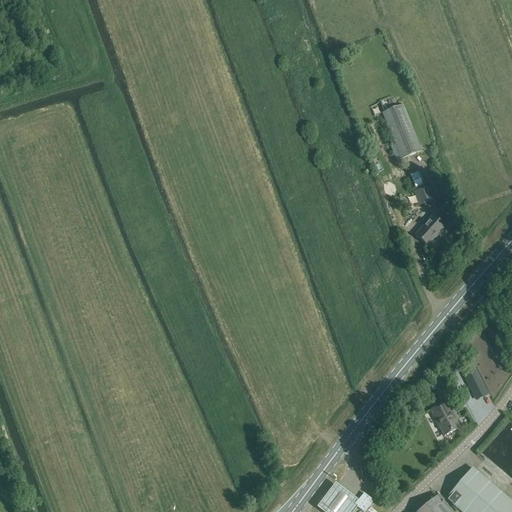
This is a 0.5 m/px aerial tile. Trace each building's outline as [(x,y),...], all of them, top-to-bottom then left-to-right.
[(380,102),(384,113),(382,114),(400,160),(421,151),(403,105),(396,108),(392,97),(380,102)] [(415,193),(420,205),(434,199),(429,187),(424,190),(417,172),(410,175),(417,192),(415,193)] [(440,224),(446,217),(447,218),(451,214),(451,211),(443,205),(438,210),(415,236),(427,247),(444,227),(440,224)] [(472,391),(478,400),(489,395),(484,385),(472,391)] [(442,398),(429,406),(432,411),(430,412),(439,428),(439,427),(444,436),(459,428),(447,403),(445,404),(442,398)] [(511,511),(511,503),(472,469),(446,500),(460,511),(511,511)] [(352,511),(358,505),(355,503),(358,499),(336,482),(318,507),(324,511),(352,511)] [(363,493),(357,501),(354,505),(363,511),(373,500),(363,493)] [(450,511),(439,497),(420,511),(456,511),(450,511)]
